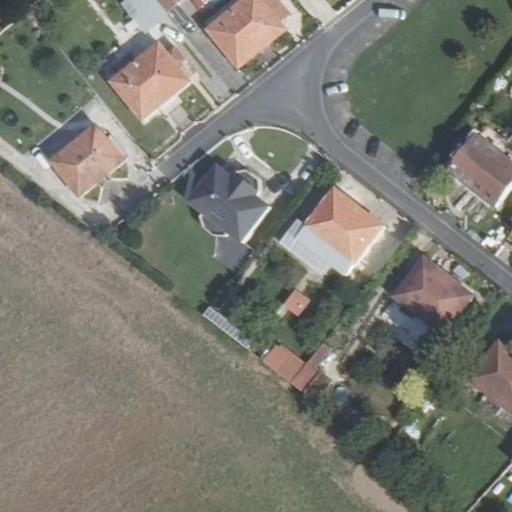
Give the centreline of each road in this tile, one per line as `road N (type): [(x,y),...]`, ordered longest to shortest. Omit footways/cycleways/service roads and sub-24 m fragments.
road 1 (residential): [(511,285),(333,146),(282,79)]
road 2 (residential): [(282,79),(162,173)]
road 3 (residential): [(282,79),(376,0)]
